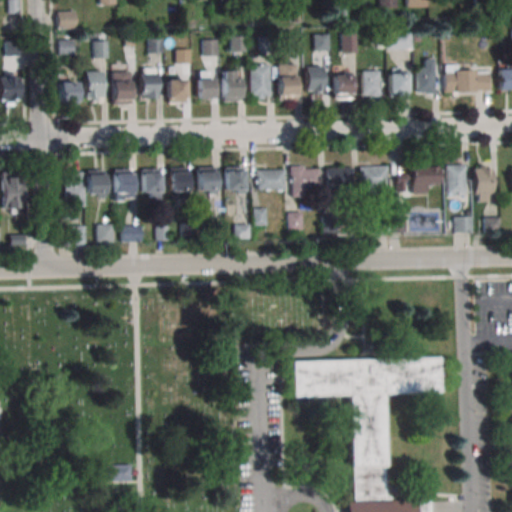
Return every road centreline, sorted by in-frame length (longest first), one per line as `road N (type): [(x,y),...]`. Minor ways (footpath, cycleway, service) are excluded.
road 1 (residential): [(0,268),(511,255)]
road 2 (residential): [(0,137),(511,125)]
road 3 (residential): [(41,268),(35,0)]
